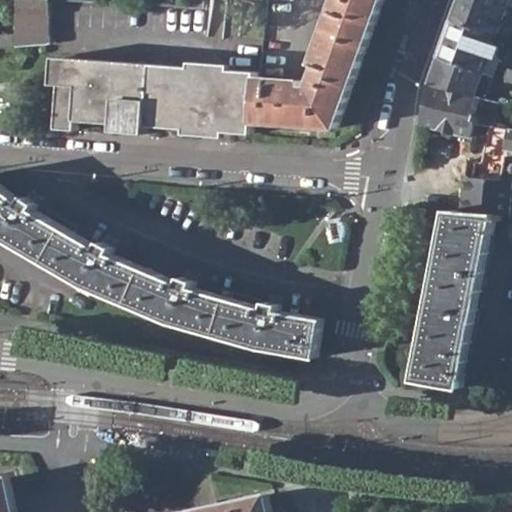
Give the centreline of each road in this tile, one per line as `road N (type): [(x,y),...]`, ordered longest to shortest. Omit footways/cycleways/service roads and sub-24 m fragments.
road 1 (residential): [(431,0),(403,78),(385,179),(0,148)]
road 2 (residential): [(336,388),(321,400),(276,404),(0,357)]
road 3 (unclassified): [(336,388),(415,427),(511,425)]
